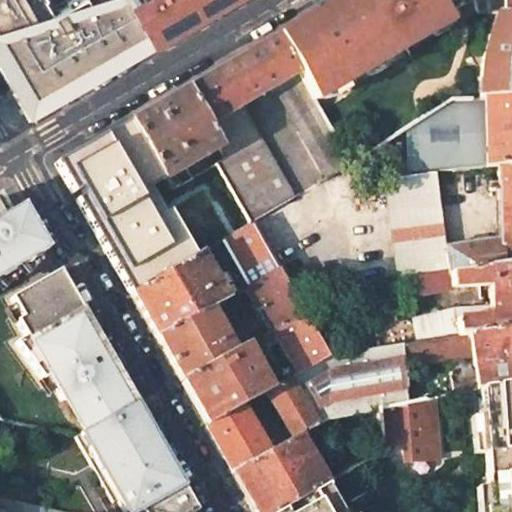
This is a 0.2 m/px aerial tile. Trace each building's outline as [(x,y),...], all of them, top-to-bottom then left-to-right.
[(0,0),(0,72),(24,114),(80,81),(148,42),(123,0),(0,0)] [(123,0),(148,42),(220,0),(123,0)] [(296,73),(312,102),(475,7),(473,0),(338,0),(336,1),(275,37),(296,73)] [(473,0),(475,7),(477,15),(503,14),(502,0),(473,0)] [(511,0),(502,0),(503,14),(511,14),(511,0)] [(477,15),(472,15),(473,100),(484,100),(511,98),(511,14),(503,14),(477,15)] [(296,73),(275,37),(238,59),(229,63),(184,90),(205,126),(241,105),(258,95),(274,86),(296,73)] [(327,179),(349,166),(312,102),(296,73),(274,86),(327,179)] [(205,126),(184,90),(155,107),(126,123),(137,141),(161,181),(167,178),(218,148),(205,126)] [(511,98),(484,100),(485,167),(497,167),(511,165),(511,98)] [(451,101),(387,144),(390,178),(435,172),(485,167),(484,100),(473,100),(469,101),(451,101)] [(241,105),(205,126),(218,148),(226,161),(217,165),(246,226),(251,223),(294,198),(241,105)] [(161,181),(126,124),(54,165),(128,295),(247,227),(217,165),(167,194),(160,182),(161,181)] [(360,181),(360,162),(350,169),(352,182),(360,181)] [(499,239),(445,247),(448,274),(511,270),(511,165),(497,167),(498,209),(499,239)] [(384,179),(397,282),(448,274),(445,247),(435,172),(390,178),(384,179)] [(166,192),(172,188),(167,178),(161,181),(160,181),(166,192)] [(0,277),(46,251),(20,206),(3,216),(0,210),(0,277)] [(251,224),(220,242),(246,288),(275,272),(251,224)] [(224,301),(198,255),(128,295),(154,340),(207,310),(224,301)] [(455,320),(457,337),(468,335),(511,328),(511,270),(448,274),(451,289),(488,287),(489,318),(455,320)] [(133,405),(58,272),(9,300),(20,320),(14,323),(24,339),(14,345),(36,385),(42,382),(58,409),(67,412),(84,433),(133,405)] [(245,289),(270,332),(271,331),(301,314),(291,297),(290,295),(275,272),(246,288),(245,289)] [(231,354),(207,310),(154,340),(178,384),(231,354)] [(277,342),(296,374),(326,358),(301,314),(271,331),(277,342)] [(511,328),(468,335),(470,344),(472,356),(477,390),(482,389),(511,383),(511,328)] [(271,345),(277,342),(271,331),(270,332),(263,336),(266,343),(271,345)] [(472,356),(470,344),(468,335),(457,337),(401,345),(403,367),(459,358),(472,356)] [(267,391),(239,406),(266,454),(298,436),(325,421),(376,411),(406,405),(403,367),(401,345),(326,358),(296,374),(267,391)] [(267,391),(242,347),(231,354),(178,384),(203,426),(239,406),(267,391)] [(511,511),(511,383),(482,389),(489,511),(511,511)] [(431,424),(430,400),(422,402),(423,424),(431,424)] [(401,464),(435,461),(431,424),(423,424),(422,402),(406,405),(376,411),(378,436),(399,435),(401,464)] [(194,511),(133,405),(84,433),(0,415),(0,501),(40,511),(194,511)] [(266,454),(239,406),(203,426),(230,474),(266,454)] [(276,511),(325,484),(298,436),(266,454),(230,474),(251,511),(276,511)] [(336,511),(322,487),(276,511),(336,511)] [(40,511),(0,501),(0,511),(40,511)]
